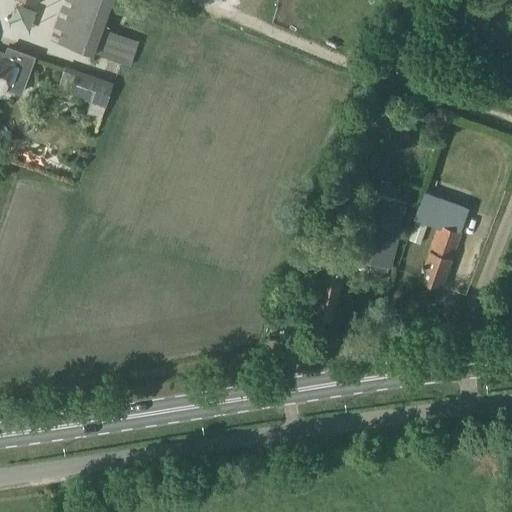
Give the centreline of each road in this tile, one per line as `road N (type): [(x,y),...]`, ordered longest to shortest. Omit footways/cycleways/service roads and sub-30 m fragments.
road 1 (unclassified): [(511,409),(0,478)]
road 2 (primary): [(511,371),(0,433)]
